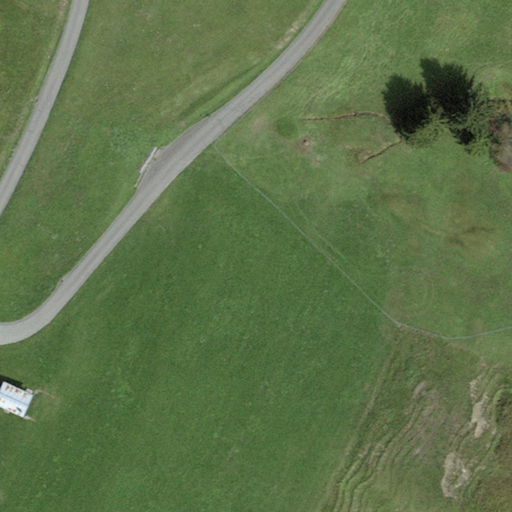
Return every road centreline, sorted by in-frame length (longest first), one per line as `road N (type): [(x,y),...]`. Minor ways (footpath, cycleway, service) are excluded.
road 1 (track): [(0,339),(32,330),(335,0)]
road 2 (track): [(81,0),(38,127),(0,199)]
